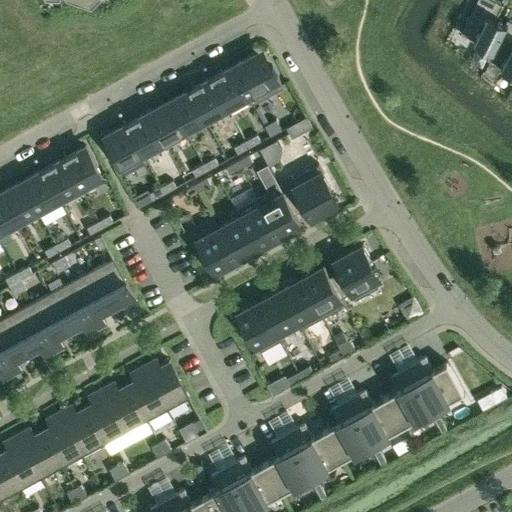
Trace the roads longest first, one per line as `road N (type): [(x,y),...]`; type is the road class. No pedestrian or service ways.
road 1 (residential): [(271,6),(0,152)]
road 2 (residential): [(447,301),(243,424)]
road 3 (residential): [(389,211),(271,6)]
road 4 (residential): [(188,320),(389,211)]
road 5 (residential): [(0,422),(188,320)]
road 6 (residential): [(243,424),(83,511)]
